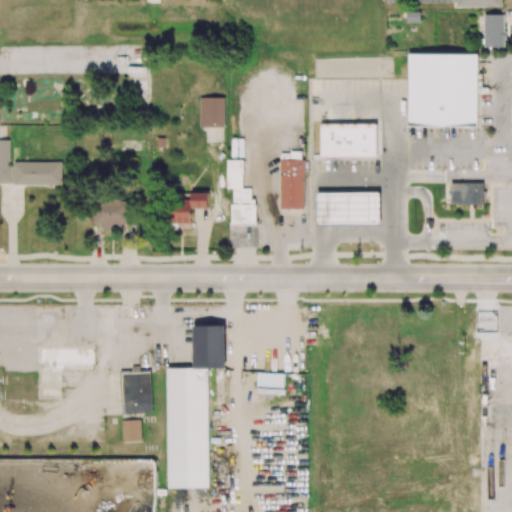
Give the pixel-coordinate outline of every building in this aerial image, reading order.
[(420,21),(420,12),(409,13),(409,22),(420,21)] [(484,47),(505,47),(505,14),(484,14),(484,47)] [(479,125),(411,126),(410,55),(479,54),(479,125)] [(200,127),(225,127),(225,98),(200,98),(200,127)] [(376,123),(376,156),(339,156),(328,156),(320,156),(320,123),(376,123)] [(279,209),(304,209),(304,159),(280,159),(279,209)] [(232,225),(256,226),(257,199),(251,199),(251,188),(243,188),(243,160),(227,160),(226,189),(232,189),(232,225)] [(62,185),(62,162),(13,162),(14,185),(62,185)] [(483,206),(483,196),(483,190),(483,182),(451,183),(451,206),(483,206)] [(317,192),(317,225),(380,225),(380,192),(317,192)] [(208,209),(209,193),(191,193),(191,200),(173,200),(173,230),(192,230),(192,208),(208,209)] [(94,226),(121,227),(121,223),(131,224),(132,201),(95,200),(94,226)] [(31,342),(31,305),(61,305),(61,342),(31,342)] [(169,486),(167,366),(209,365),(211,485),(169,486)] [(141,420),(122,420),(122,442),(141,441),(141,420)]
